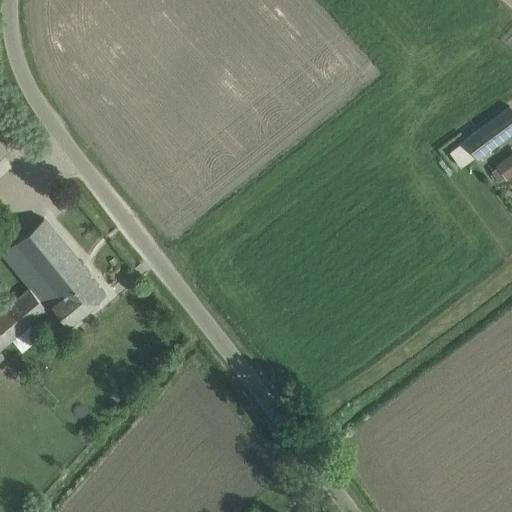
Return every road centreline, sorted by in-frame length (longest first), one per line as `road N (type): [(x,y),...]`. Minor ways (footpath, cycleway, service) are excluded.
road 1 (unclassified): [(351,511),(44,118),(16,47),(14,0)]
road 2 (track): [(511,271),(291,432)]
